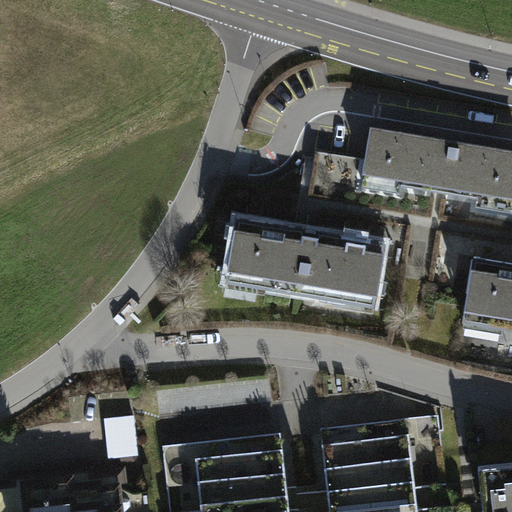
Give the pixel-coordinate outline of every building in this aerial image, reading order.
[(356,177),(511,203),(511,142),(366,118),(356,177)] [(214,281),(373,308),(385,238),(226,211),(214,281)] [(452,323),(511,333),(511,262),(464,254),(452,323)] [(412,422),(323,432),(326,464),(416,454),(412,422)] [(191,446),(194,478),(284,468),(281,437),(191,446)] [(416,454),(326,464),(330,495),(419,485),(416,454)] [(511,511),(511,463),(482,467),(486,511),(511,511)] [(194,478),(198,509),(288,500),(284,468),(194,478)] [(30,511),(122,501),(118,469),(21,480),(24,511),(30,511)] [(422,511),(419,485),(330,495),(331,511),(422,511)] [(198,509),(197,511),(289,511),(288,500),(198,509)] [(123,511),(122,501),(30,511),(123,511)]
